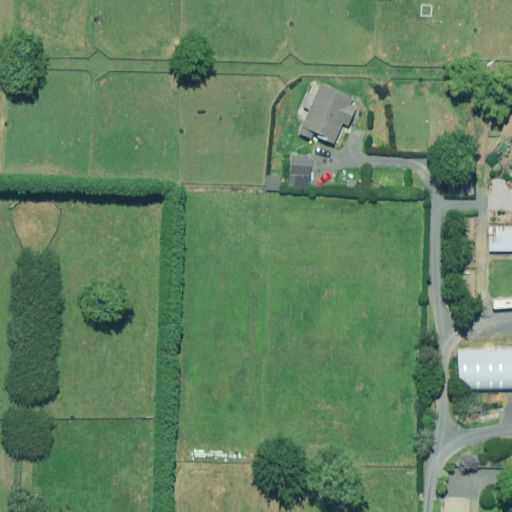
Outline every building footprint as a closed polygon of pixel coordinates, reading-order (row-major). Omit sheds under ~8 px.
[(354,98),(323,85),(305,126),(338,140),(346,122),(349,123),(356,107),(351,105),(354,98)] [(313,176),(314,157),(294,156),(293,175),(313,176)] [(329,181),(314,180),(314,188),(329,189),(329,181)] [(511,225),(491,225),(491,253),(511,252),(511,225)] [(511,349),(461,350),(462,388),(511,387),(511,349)] [(473,511),(474,500),(449,500),(448,511),(473,511)]
